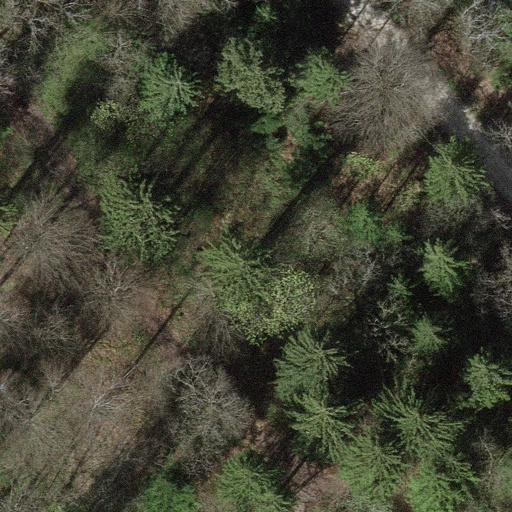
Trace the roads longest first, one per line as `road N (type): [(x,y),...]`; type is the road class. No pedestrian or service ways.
road 1 (unknown): [(287,473),(132,266),(0,110)]
road 2 (track): [(511,189),(353,0)]
road 3 (unknown): [(511,509),(287,473)]
